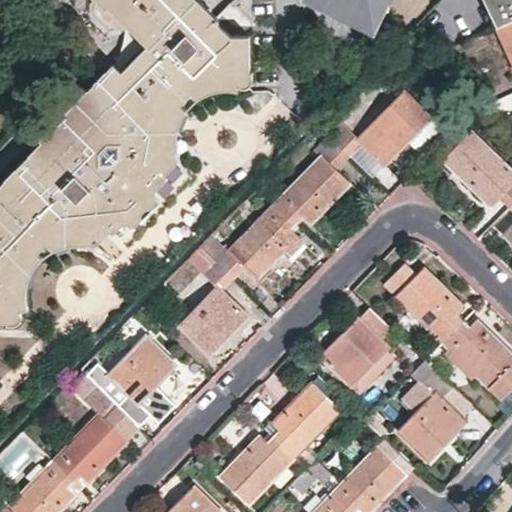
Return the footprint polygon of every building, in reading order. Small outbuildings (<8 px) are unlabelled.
[(219,22),(196,0),(193,0),(194,0),(193,0),(99,0),(146,47),(122,70),(114,63),(40,139),(43,141),(47,146),(35,158),(30,153),(17,167),(22,173),(12,182),(7,177),(0,184),(0,321),(5,321),(6,323),(16,323),(20,320),(20,317),(20,314),(24,310),(23,303),(23,295),(24,285),(28,275),(33,264),(40,257),(50,251),(58,247),(66,245),(75,244),(82,245),(89,249),(107,231),(111,232),(125,219),(152,193),(167,177),(164,173),(178,158),(175,149),(174,139),(175,128),(178,117),(184,107),(191,100),(198,95),(211,89),(220,89),(229,90),(235,92),(238,85),(242,85),(246,85),(248,83),(250,78),(251,73),(248,72),(247,36),(230,36),(218,23),(219,22)] [(305,0),(376,34),(394,0),(305,0)] [(511,18),(511,0),(487,0),(499,24),(511,18)] [(511,18),(499,24),(511,51),(511,18)] [(360,137),(344,121),(330,135),(350,155),(364,142),(387,165),(433,117),(406,91),(360,137)] [(500,197),(510,206),(511,203),(511,168),(472,129),(443,157),(492,205),(500,197)] [(350,155),(330,135),(316,149),(321,156),(277,202),(296,221),(303,214),(311,222),(349,182),(337,169),(350,155)] [(43,141),(30,153),(35,158),(47,146),(43,141)] [(17,167),(7,177),(12,182),(22,173),(17,167)] [(158,200),(152,193),(125,219),(132,226),(158,200)] [(296,221),(277,202),(230,249),(226,243),(212,257),(234,278),(248,264),(260,275),(298,234),(290,227),(296,221)] [(188,257),(200,269),(212,257),(200,245),(188,257)] [(249,314),(223,289),(234,278),(212,257),(200,269),(216,286),(182,323),(212,353),(249,314)] [(405,262),(384,283),(443,341),(463,321),(455,313),(462,306),(424,268),(418,274),(405,262)] [(165,281),(142,305),(148,311),(172,287),(165,281)] [(393,350),(404,338),(372,307),(361,317),(360,316),(323,354),(360,391),(398,354),(393,350)] [(463,321),(443,341),(501,399),(511,387),(511,367),(510,366),(511,364),(511,355),(476,319),(469,327),(463,321)] [(250,336),(258,329),(250,321),(242,329),(250,336)] [(99,362),(87,373),(98,384),(120,406),(131,394),(141,403),(177,364),(147,334),(110,372),(99,362)] [(405,362),(398,354),(360,391),(369,400),(405,362)] [(442,396),(453,385),(426,359),(411,374),(419,382),(429,392),(431,394),(399,428),(429,458),(467,420),(442,396)] [(276,435),(296,454),(319,431),(341,409),(313,381),(274,421),(282,429),(276,435)] [(429,392),(419,382),(402,399),(413,410),(429,392)] [(67,445),(54,459),(74,478),(81,472),(89,479),(128,439),(108,418),(120,406),(98,384),(84,399),(98,414),(67,445)] [(359,413),(349,404),(337,417),(346,426),(359,413)] [(140,426),(120,406),(108,418),(128,439),(140,426)] [(329,441),(319,431),(296,454),(306,465),(329,441)] [(222,473),(249,500),(296,454),(276,435),(270,442),(261,433),(222,473)] [(334,491),(354,511),(361,505),(368,511),(387,493),(407,472),(379,445),(356,469),(344,482),(336,474),(318,456),(307,466),(334,491)] [(74,478),(54,459),(9,504),(5,501),(0,505),(0,511),(56,511),(76,492),(68,485),(74,478)] [(344,482),(356,469),(349,461),(336,474),(344,482)] [(318,477),(309,468),(293,485),(304,494),(318,477)] [(89,479),(81,472),(74,478),(82,486),(89,479)] [(82,486),(74,478),(68,485),(76,492),(82,486)] [(224,511),(195,483),(167,511),(224,511)] [(353,511),(354,511),(334,491),(313,511),(353,511)]
